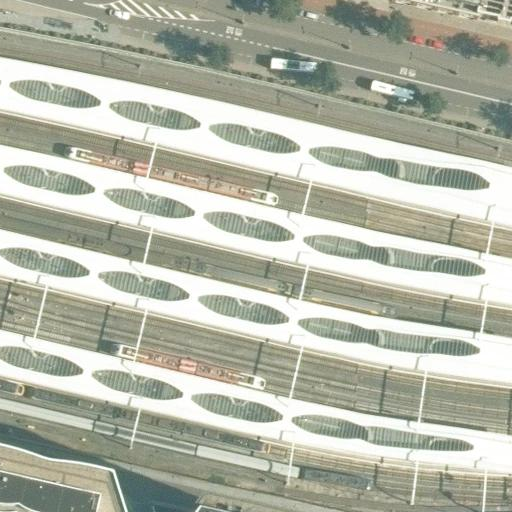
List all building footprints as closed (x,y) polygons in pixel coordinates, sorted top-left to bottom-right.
[(413,0),(412,7),(433,12),(436,0),(413,0)] [(436,0),(433,12),(454,17),(458,0),(436,0)] [(458,0),(454,17),(468,20),(468,21),(472,22),(472,21),(477,22),(477,19),(476,19),(480,0),(458,0)] [(480,0),(476,19),(477,19),(497,24),(502,0),(480,0)] [(511,0),(502,0),(497,24),(511,27),(511,0)] [(122,103),(89,96),(88,103),(86,110),(119,117),(121,110),(122,103)] [(117,191),(83,183),(81,190),(79,197),(114,205),(116,198),(117,191)] [(498,268),(508,270),(511,221),(475,213),(464,210),(460,209),(459,209),(454,211),(453,216),(453,217),(452,250),(452,259),(456,260),(467,262),(498,268)] [(111,273),(77,265),(75,272),(74,279),(108,287),(110,281),(111,273)] [(120,311),(214,310),(214,275),(142,276),(142,297),(119,297),(120,311)] [(492,346),(503,348),(506,300),(470,293),(459,291),(455,291),(454,290),(451,291),(449,293),(448,295),(448,298),(446,331),(445,339),(461,342),(492,346)] [(105,372),(71,364),(69,371),(67,378),(102,386),(104,379),(105,372)] [(501,379),(454,371),(450,370),(448,371),(445,373),(443,375),(441,405),(440,429),(439,439),(442,438),(455,440),(496,447),(499,413),(501,379)] [(434,511),(352,511),(353,506),(345,504),(345,497),(346,490),(351,490),(354,490),(354,488),(355,480),(357,454),(356,451),(355,450),(346,447),(293,437),(290,477),(289,496),(289,501),(285,500),(284,501),(211,484),(210,485),(209,492),(205,511),(207,511),(492,511),(493,499),(493,490),(495,474),(486,473),(479,472),(460,469),(441,466),(438,466),(437,472),(435,505),(434,511)] [(0,511),(114,511),(110,497),(109,496),(92,492),(0,470),(0,511)]
